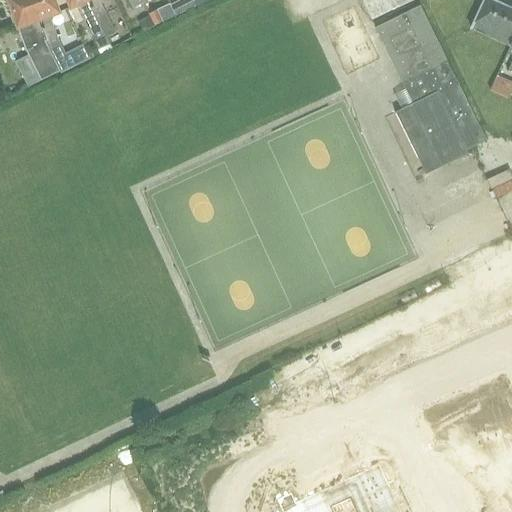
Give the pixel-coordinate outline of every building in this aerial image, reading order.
[(16,25),(17,27),(25,49),(41,81),(59,72),(46,45),(48,44),(32,0),(7,0),(13,15),(10,16),(13,26),(16,25)] [(32,0),(48,44),(53,43),(51,37),(56,35),(49,16),(59,12),(54,0),(32,0)] [(106,37),(88,0),(66,0),(71,8),(79,4),(90,27),(88,29),(98,50),(110,45),(106,37)] [(88,0),(106,37),(115,32),(102,4),(110,1),(109,0),(88,0)] [(143,4),(140,0),(129,0),(133,8),(143,4)] [(177,16),(198,6),(194,0),(182,0),(172,5),(177,16)] [(361,0),(372,20),(413,0),(361,0)] [(484,0),(472,28),(494,38),(508,8),(490,0),(484,0)] [(420,6),(376,28),(413,104),(395,113),(418,159),(426,155),(434,171),(467,154),(465,150),(471,146),(486,139),(420,6)] [(494,38),(511,46),(511,42),(511,9),(508,8),(494,38)] [(56,65),(59,72),(60,74),(75,66),(68,53),(65,54),(54,60),(56,65)] [(509,86),(495,80),(491,78),(486,89),(503,98),(509,86)] [(487,180),(492,190),(511,180),(511,174),(510,170),(487,180)] [(370,468),(274,511),(511,511),(511,383),(363,452),(370,468)] [(138,444),(118,450),(121,459),(141,453),(138,444)]
